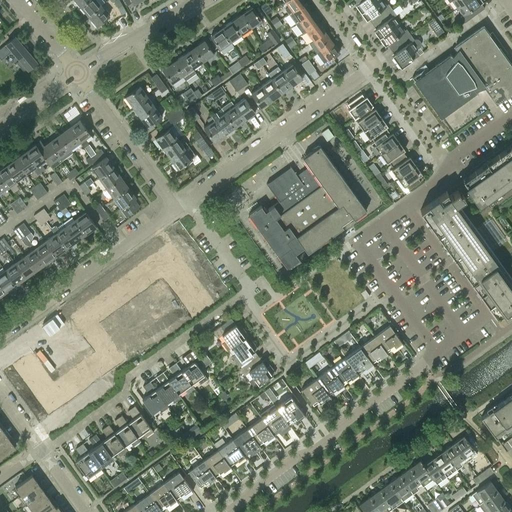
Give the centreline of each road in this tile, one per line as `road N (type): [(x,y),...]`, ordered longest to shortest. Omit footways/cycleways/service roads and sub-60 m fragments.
road 1 (residential): [(446,167),(355,240),(435,350),(423,363)]
road 2 (residential): [(128,376),(250,289),(186,202)]
road 3 (residential): [(227,511),(423,363)]
road 4 (residential): [(186,202),(372,64)]
road 5 (residential): [(0,337),(176,209)]
road 6 (residential): [(176,209),(76,73)]
road 7 (residential): [(76,73),(200,0)]
road 8 (residential): [(446,167),(372,64)]
